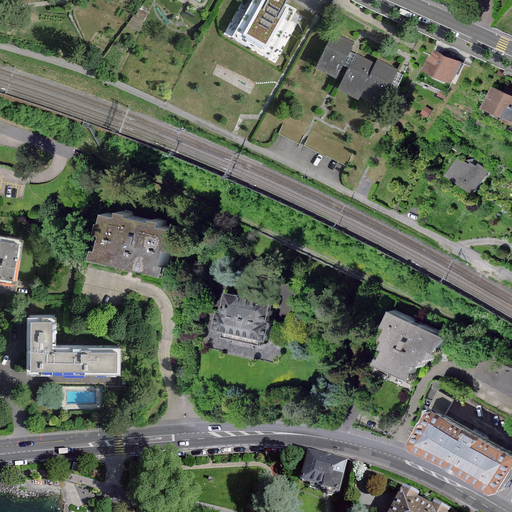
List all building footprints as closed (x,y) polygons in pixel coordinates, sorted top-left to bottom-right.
[(290,10),(274,0),(247,0),(225,32),(258,55),(290,10)] [(357,41),(334,31),(317,69),(342,80),(338,89),(362,100),(364,95),(387,105),(403,71),(379,60),(378,63),(353,51),(357,41)] [(465,63),(437,50),(428,70),(456,83),(465,63)] [(511,90),(495,83),(486,104),(510,114),(507,121),(511,122),(511,90)] [(492,172),(462,156),(450,178),(480,194),(492,172)] [(105,236),(99,260),(172,276),(175,266),(169,265),(173,250),(179,251),(182,239),(180,240),(182,228),(168,225),(169,220),(158,218),(158,220),(134,215),(135,212),(125,210),(124,214),(109,211),(107,221),(104,220),(100,235),(105,236)] [(0,239),(0,281),(15,284),(22,243),(0,239)] [(231,290),(221,328),(273,340),(279,319),(273,319),(277,302),(231,290)] [(454,336),(398,312),(389,331),(393,333),(387,346),(392,348),(385,363),(418,378),(424,365),(430,367),(433,361),(437,363),(441,352),(447,354),(454,336)] [(28,370),(121,368),(121,344),(58,345),(57,314),(29,315),(28,370)] [(511,365),(492,355),(482,374),(511,389),(511,365)] [(431,406),(448,415),(457,397),(441,388),(431,406)] [(511,448),(441,412),(422,443),(426,449),(504,494),(511,492),(511,489),(511,448)] [(350,462),(310,453),(302,483),(328,489),(327,491),(341,496),(350,462)] [(405,487),(392,511),(451,511),(452,511),(405,487)]
